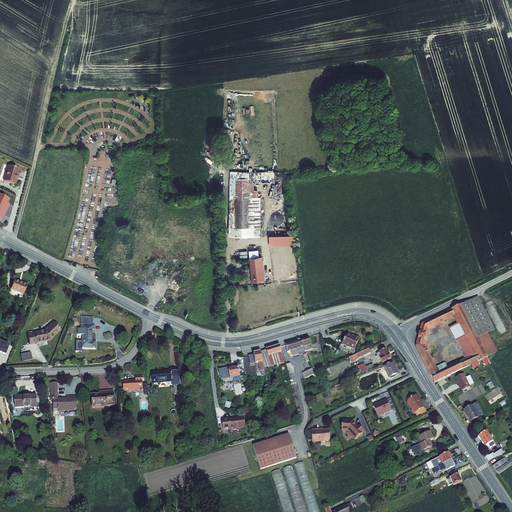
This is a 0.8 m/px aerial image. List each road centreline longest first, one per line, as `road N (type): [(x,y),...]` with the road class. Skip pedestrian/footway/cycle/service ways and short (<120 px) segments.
road 1 (secondary): [(397,329),(377,312),(353,309),(230,339),(151,316)]
road 2 (secondary): [(151,316),(195,339),(229,345),(351,316),(374,319),(390,333)]
road 3 (track): [(73,0),(12,244)]
road 4 (residential): [(151,316),(135,350),(113,366),(0,373)]
road 5 (secondary): [(0,237),(151,316)]
road 6 (secondary): [(433,391),(511,509)]
road 7 (tertiary): [(511,272),(397,329)]
